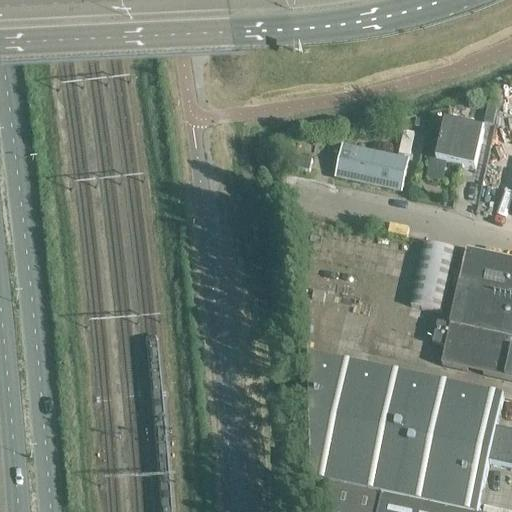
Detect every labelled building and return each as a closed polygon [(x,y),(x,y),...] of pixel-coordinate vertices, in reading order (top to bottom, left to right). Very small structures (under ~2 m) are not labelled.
[(436,163),(475,171),(484,132),(445,123),(436,163)] [(411,155),(416,134),(407,132),(403,153),(411,155)] [(336,180),(402,194),(408,163),(343,149),(336,180)] [(511,154),(507,153),(494,212),(511,216),(511,154)] [(411,309),(443,316),(456,253),(425,246),(411,309)] [(511,264),(468,255),(460,289),(453,288),(445,327),(438,325),(434,346),(446,349),(442,368),(511,383),(511,264)] [(312,482),(328,486),(382,497),(451,511),(479,511),(489,467),(511,472),(511,437),(497,434),(504,401),(309,359),(312,482)] [(328,486),(321,511),(378,511),(382,497),(328,486)] [(378,511),(451,511),(382,497),(378,511)]
